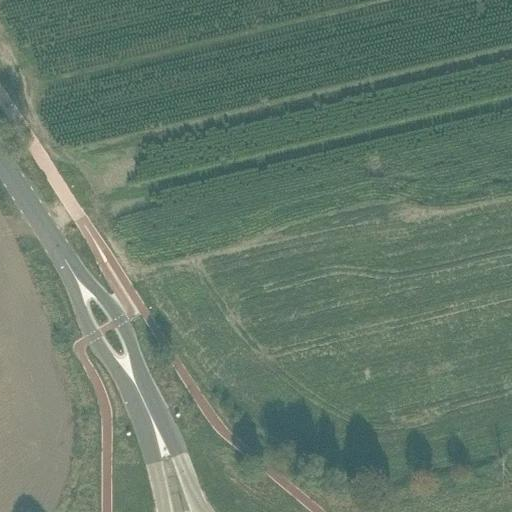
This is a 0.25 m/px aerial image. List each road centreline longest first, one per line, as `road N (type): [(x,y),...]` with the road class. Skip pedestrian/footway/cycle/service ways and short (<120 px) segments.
road 1 (tertiary): [(133,381),(126,331),(69,264)]
road 2 (tertiary): [(69,264),(92,337),(133,381)]
road 3 (tertiary): [(69,264),(0,160)]
